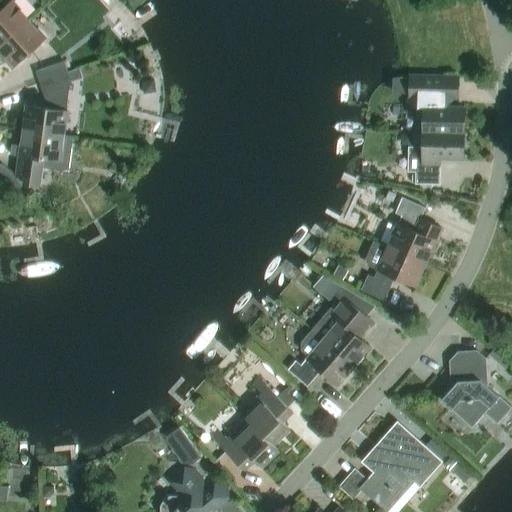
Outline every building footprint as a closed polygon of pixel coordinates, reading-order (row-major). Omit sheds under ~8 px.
[(0,12),(0,46),(29,20),(12,2),(0,12)] [(29,20),(0,46),(0,48),(16,66),(46,39),(29,20)] [(41,83),(69,73),(65,62),(37,72),(41,83)] [(28,106),(24,130),(65,136),(68,112),(72,84),(69,73),(41,83),(50,109),(28,106)] [(424,132),(465,133),(465,108),(456,108),(456,102),(459,102),(459,78),(411,77),(410,116),(424,117),(424,132)] [(74,137),(65,136),(24,130),(22,146),(13,145),(11,155),(21,156),(18,177),(26,183),(25,184),(40,186),(42,168),(65,171),(70,168),(74,137)] [(464,158),(465,133),(424,132),(424,147),(409,147),(409,172),(436,172),(436,157),(464,158)] [(26,183),(18,177),(3,164),(0,167),(0,176),(18,192),(25,184),(26,183)] [(390,192),(387,199),(394,202),(397,195),(390,192)] [(442,228),(428,222),(421,219),(426,208),(403,198),(396,213),(403,216),(389,247),(426,264),(442,228)] [(416,287),(426,264),(389,247),(375,241),(374,244),(367,260),(369,265),(374,268),(379,270),(375,278),(369,275),(362,291),(385,301),(395,277),(416,287)] [(340,266),(335,275),(343,279),(348,271),(340,266)] [(323,316),(312,329),(355,366),(371,347),(361,339),(375,323),(368,317),(345,298),(338,291),(330,300),(335,305),(337,307),(345,313),(338,321),(332,316),(326,316),(323,316)] [(297,361),(289,370),(308,386),(322,371),(339,385),(355,366),(312,329),(301,343),(301,351),(309,358),(302,366),(297,361)] [(495,337),(489,345),(500,354),(506,346),(495,337)] [(458,381),(441,401),(469,425),(476,425),(486,413),(500,397),(481,380),(480,366),(487,359),(486,358),(480,365),(458,367),(451,360),(450,361),(457,368),(458,381)] [(234,405),(248,420),(274,446),(291,430),(283,423),(294,412),(289,407),(282,400),(261,379),(254,385),(263,394),(243,414),(234,405)] [(289,407),(295,401),(288,394),(282,400),(289,407)] [(274,446),(248,420),(228,439),(219,430),(212,437),(245,471),(255,461),(263,468),(280,452),(274,446)] [(387,511),(402,495),(414,482),(420,487),(443,461),(398,422),(363,461),(375,472),(361,488),(387,511)] [(167,437),(166,441),(182,464),(192,464),(200,458),(179,428),(167,437)] [(462,465),(453,457),(445,465),(454,474),(455,473),(462,465)] [(209,511),(214,508),(218,508),(219,509),(228,501),(227,500),(228,487),(225,484),(205,483),(194,470),(174,469),(171,472),(170,481),(176,488),(180,488),(184,493),(179,497),(178,495),(171,495),(165,499),(161,505),(160,511),(209,511)] [(50,497),(55,494),(54,487),(44,487),(45,497),(50,497)]
